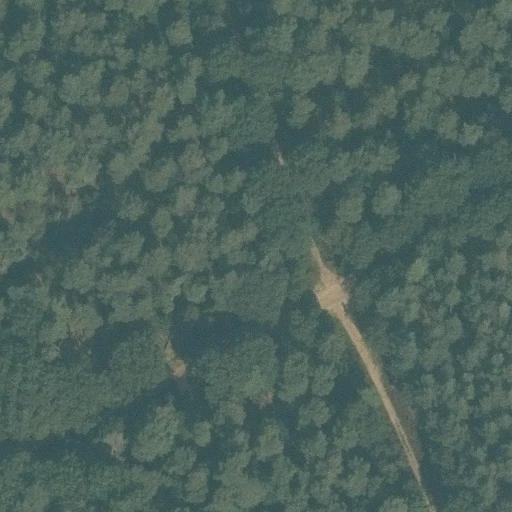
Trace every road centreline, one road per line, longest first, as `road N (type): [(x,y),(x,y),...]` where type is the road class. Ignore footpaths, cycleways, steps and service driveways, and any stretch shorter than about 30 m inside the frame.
road 1 (track): [(334,294),(224,0)]
road 2 (track): [(334,294),(272,337),(69,441)]
road 3 (track): [(432,511),(334,294)]
road 4 (track): [(334,294),(511,209)]
